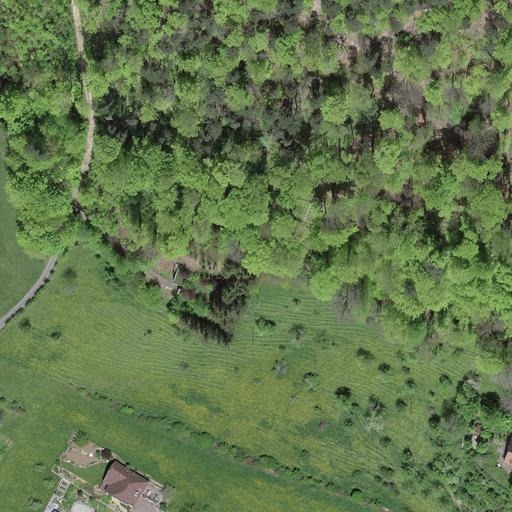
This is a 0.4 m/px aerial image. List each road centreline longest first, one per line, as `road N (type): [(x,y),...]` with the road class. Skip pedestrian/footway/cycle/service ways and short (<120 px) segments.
road 1 (track): [(75,0),(92,104),(86,161)]
road 2 (residential): [(76,201),(39,285),(0,325)]
